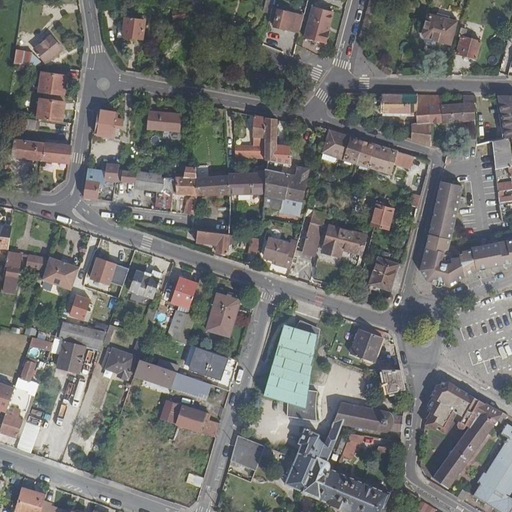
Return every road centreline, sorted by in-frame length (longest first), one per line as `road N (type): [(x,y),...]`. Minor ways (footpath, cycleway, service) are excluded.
road 1 (residential): [(407,311),(437,158),(313,117)]
road 2 (residential): [(271,284),(204,511)]
road 3 (residential): [(67,202),(88,222),(271,284)]
road 4 (residential): [(313,117),(115,82)]
road 5 (residential): [(464,511),(411,475),(420,354)]
road 6 (residential): [(511,88),(331,82)]
road 7 (tertiary): [(0,456),(160,511)]
road 8 (residential): [(193,0),(219,28),(331,82)]
road 9 (residential): [(271,284),(398,323)]
